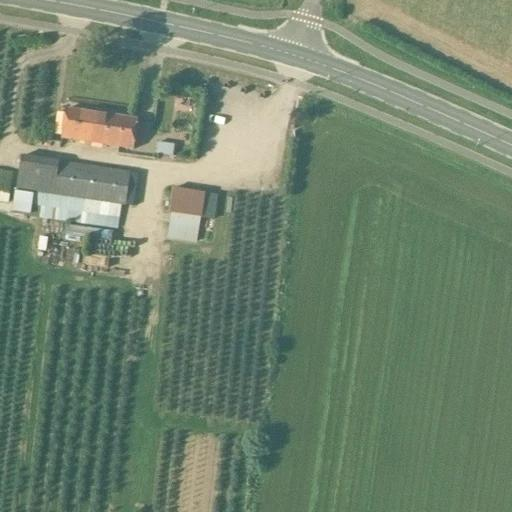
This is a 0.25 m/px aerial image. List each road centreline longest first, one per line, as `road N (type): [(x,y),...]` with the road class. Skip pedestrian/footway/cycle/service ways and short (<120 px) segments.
road 1 (secondary): [(300,59),(14,0)]
road 2 (secondary): [(511,149),(300,59)]
